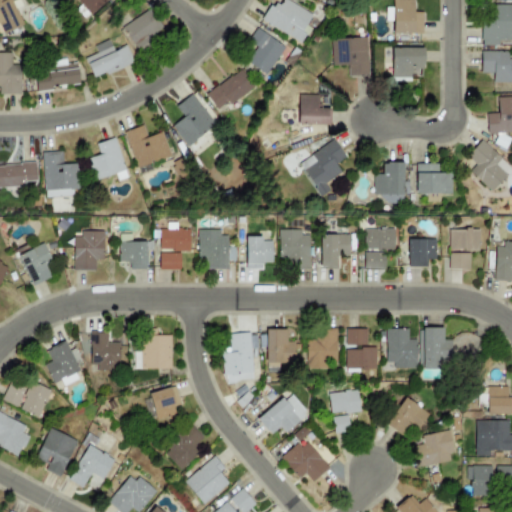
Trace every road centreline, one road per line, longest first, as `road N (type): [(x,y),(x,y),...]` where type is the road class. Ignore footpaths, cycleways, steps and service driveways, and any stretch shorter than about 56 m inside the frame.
road 1 (residential): [(511,326),(454,300),(104,300),(36,321),(0,351)]
road 2 (residential): [(0,122),(76,114),(127,95),(194,48),(231,0)]
road 3 (residential): [(302,511),(218,409),(199,363),(196,300)]
road 4 (residential): [(450,133),(450,0)]
